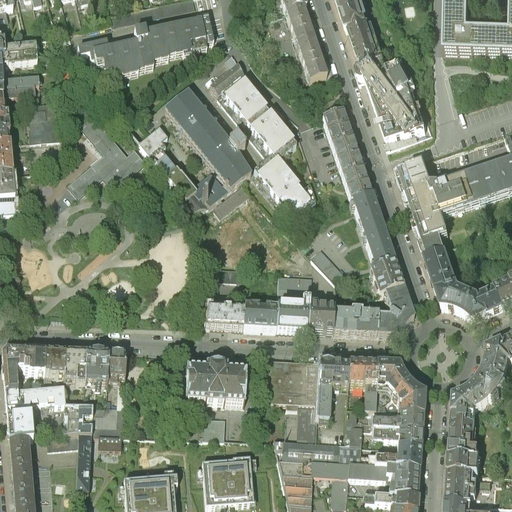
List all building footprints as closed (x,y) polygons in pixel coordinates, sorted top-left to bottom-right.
[(2,0),(6,17),(14,15),(12,3),(17,2),(16,0),(2,0)] [(31,0),(32,3),(34,11),(42,10),(39,0),(31,0)] [(79,0),(82,8),(89,5),(88,0),(79,0)] [(193,0),(110,20),(112,31),(196,11),(193,0)] [(280,0),(285,17),(303,11),(305,10),(305,7),(304,3),(303,0),(280,0)] [(334,0),(347,37),(366,30),(364,26),(367,24),(358,0),(334,0)] [(511,0),(446,0),(445,62),(511,63),(511,0)] [(285,17),(307,87),(325,81),(320,64),(308,29),(303,11),(285,17)] [(0,33),(10,31),(6,17),(0,18),(0,33)] [(105,47),(77,53),(79,63),(89,61),(91,70),(93,69),(96,86),(104,84),(105,87),(121,83),(121,85),(137,81),(137,79),(152,76),(151,71),(167,67),(167,65),(182,61),(183,63),(198,60),(198,58),(206,56),(205,50),(213,48),(207,23),(196,25),(197,29),(146,40),(146,37),(133,40),(135,50),(107,56),(105,47)] [(366,30),(347,37),(360,75),(381,68),(379,64),(382,62),(374,35),(369,35),(368,29),(366,30)] [(0,63),(37,60),(36,49),(5,52),(4,46),(0,46),(0,63)] [(231,59),(224,65),(229,72),(236,66),(233,62),(232,61),(231,59)] [(0,79),(2,79),(2,72),(38,68),(37,60),(0,63),(0,79)] [(387,152),(388,158),(406,151),(405,145),(425,138),(424,131),(429,129),(425,116),(423,112),(417,113),(414,101),(415,99),(414,93),(410,92),(405,74),(388,79),(384,67),(381,68),(360,75),(358,76),(361,83),(363,90),(367,90),(387,152)] [(217,101),(220,98),(240,82),(243,80),(237,69),(209,93),(217,101)] [(0,95),(34,93),(39,92),(39,84),(3,87),(2,79),(0,79),(0,95)] [(272,160),(253,176),(283,211),(285,210),(292,218),(306,207),(309,210),(315,206),(309,189),(302,195),(277,165),(295,150),(240,82),(220,98),(272,160)] [(0,112),(2,112),(1,103),(35,101),(34,93),(0,95),(0,112)] [(194,199),(185,206),(193,216),(209,212),(250,179),(237,158),(244,152),(236,142),(229,148),(186,97),(164,116),(215,176),(196,190),(199,194),(196,196),(196,197),(194,199)] [(61,107),(27,110),(30,147),(64,145),(61,107)] [(103,160),(67,189),(76,202),(109,174),(119,187),(144,167),(133,154),(126,159),(82,107),(69,117),(97,153),(103,160)] [(0,131),(10,130),(9,121),(4,122),(2,112),(0,112),(0,131)] [(350,206),(351,206),(371,199),(366,185),(357,158),(347,130),(342,117),(322,123),(350,206)] [(0,151),(6,151),(6,141),(10,141),(10,130),(0,131),(0,151)] [(150,164),(161,156),(164,153),(160,148),(166,143),(158,133),(139,150),(150,164)] [(0,180),(12,180),(9,150),(6,151),(0,151),(0,180)] [(175,172),(161,156),(150,164),(165,182),(174,174),(174,173),(175,172)] [(66,164),(37,167),(37,177),(67,175),(66,164)] [(425,169),(396,178),(403,196),(425,263),(446,257),(441,244),(449,242),(443,223),(511,199),(511,167),(443,191),(433,192),(425,169)] [(165,182),(185,206),(194,199),(196,197),(196,196),(180,178),(179,179),(174,174),(165,182)] [(0,203),(14,203),(12,180),(0,180),(0,203)] [(242,191),(214,214),(220,221),(248,198),(242,191)] [(371,265),(376,272),(394,265),(387,245),(375,211),(371,199),(351,206),(358,226),(361,227),(363,233),(362,236),(363,240),(365,240),(368,246),(367,250),(371,265)] [(14,203),(0,203),(0,220),(16,220),(15,214),(20,214),(19,202),(14,203)] [(320,254),(311,264),(335,289),(344,280),(320,254)] [(460,293),(446,257),(425,263),(433,287),(441,313),(445,313),(452,313),(459,316),(466,320),(474,327),(492,318),(504,313),(494,293),(477,300),(460,293)] [(394,265),(376,272),(369,275),(379,303),(383,300),(403,293),(394,265)] [(246,272),(206,271),(205,284),(245,285),(246,272)] [(279,274),(277,311),(276,335),(304,336),(308,337),(310,305),(311,275),(279,274)] [(511,283),(494,293),(504,313),(511,308),(511,283)] [(403,293),(383,300),(389,320),(378,320),(377,341),(399,343),(402,335),(405,330),(409,325),(414,323),(403,293)] [(310,305),(308,337),(312,337),(333,338),(334,318),(335,315),(326,314),(326,306),(310,305)] [(204,310),(204,332),(228,333),(244,334),(244,313),(212,313),(212,310),(204,310)] [(244,311),(244,313),(244,334),(263,334),(276,335),(277,311),(271,312),(270,316),(258,316),(258,311),(244,311)] [(351,319),(334,318),(333,338),(354,340),(377,341),(378,320),(360,318),(360,317),(351,317),(351,319)] [(511,342),(503,346),(511,367),(511,342)] [(452,420),(475,421),(476,418),(483,414),(490,408),(492,410),(507,389),(504,387),(508,378),(509,369),(511,368),(511,367),(503,346),(485,354),(486,364),(484,374),(479,384),(476,389),(464,398),(453,403),(452,420)] [(16,377),(22,376),(22,357),(20,357),(5,356),(2,359),(5,398),(17,397),(16,377)] [(22,357),(22,376),(22,379),(44,380),(44,358),(25,357),(22,357)] [(46,358),(44,358),(44,380),(48,380),(50,382),(63,383),(64,359),(46,358)] [(83,360),(64,359),(63,383),(63,389),(85,390),(86,360),(83,360)] [(105,361),(86,360),(85,390),(94,390),(94,393),(100,394),(100,391),(106,391),(106,388),(107,361),(105,361)] [(110,361),(107,361),(106,388),(117,388),(123,388),(124,362),(110,361)] [(319,369),(263,367),(262,409),(286,410),(285,414),(299,415),(299,410),(318,410),(319,369)] [(319,369),(318,410),(317,425),(330,425),(332,397),(336,397),(336,393),(348,393),(349,371),(324,369),(319,369)] [(349,371),(348,393),(364,394),(363,418),(371,418),(375,418),(377,391),(377,372),(372,372),(349,371)] [(204,377),(186,376),(184,408),(242,410),(243,378),(224,377),(224,372),(204,372),(204,377)] [(391,404),(409,389),(404,382),(400,373),(390,372),(377,372),(377,391),(383,392),(383,397),(391,404)] [(121,440),(123,388),(117,388),(116,412),(92,411),(91,439),(98,439),(121,440)] [(409,389),(391,404),(399,413),(399,420),(422,422),(423,411),(424,400),(416,395),(409,389)] [(5,398),(6,412),(54,408),(54,411),(64,411),(64,410),(63,392),(17,397),(5,398)] [(92,411),(64,410),(64,411),(63,440),(78,439),(91,439),(92,411)] [(7,421),(9,444),(28,443),(33,443),(32,430),(37,430),(36,418),(7,421)] [(351,440),(351,434),(351,430),(355,431),(355,419),(346,418),(345,439),(351,440)] [(371,418),(370,427),(399,429),(399,420),(375,418),(371,418)] [(370,436),(372,436),(421,439),(422,435),(422,424),(422,422),(399,420),(399,429),(370,427),(370,436)] [(451,441),(449,462),(476,463),(476,455),(473,453),(475,421),(452,420),(451,441)] [(224,423),(202,422),(202,443),(223,444),(224,423)] [(316,433),(315,449),(344,451),(345,439),(324,439),(324,434),(316,433)] [(344,451),(360,452),(361,435),(351,434),(351,440),(345,439),(344,451)] [(398,454),(420,455),(421,442),(421,439),(372,436),(371,446),(398,447),(398,454)] [(63,440),(46,442),(47,453),(78,450),(78,439),(63,440)] [(91,439),(78,439),(78,450),(76,495),(88,496),(91,439)] [(121,440),(98,439),(98,453),(120,454),(121,440)] [(33,511),(28,443),(9,444),(14,511),(33,511)] [(315,449),(274,447),(278,467),(349,471),(374,473),(374,464),(359,462),(360,452),(344,451),(315,449)] [(390,474),(419,475),(419,472),(420,455),(398,454),(397,464),(374,464),(374,473),(390,474)] [(449,474),(448,478),(478,480),(479,464),(476,463),(449,462),(449,474)] [(249,463),(202,469),(207,510),(254,504),(249,463)] [(278,467),(288,511),(310,511),(312,481),(334,482),(333,511),(346,511),(348,485),(349,471),(278,467)] [(374,473),(349,471),(348,485),(368,486),(386,487),(386,480),(390,481),(390,474),(374,473)] [(388,502),(417,505),(418,494),(419,475),(390,474),(390,481),(394,483),(393,492),(390,492),(388,498),(388,502)] [(447,499),(446,509),(468,511),(468,505),(477,505),(478,480),(448,478),(447,499)] [(175,511),(171,481),(124,486),(127,511),(175,511)] [(416,511),(417,507),(417,505),(388,502),(363,500),(362,508),(388,510),(390,511),(416,511)]
